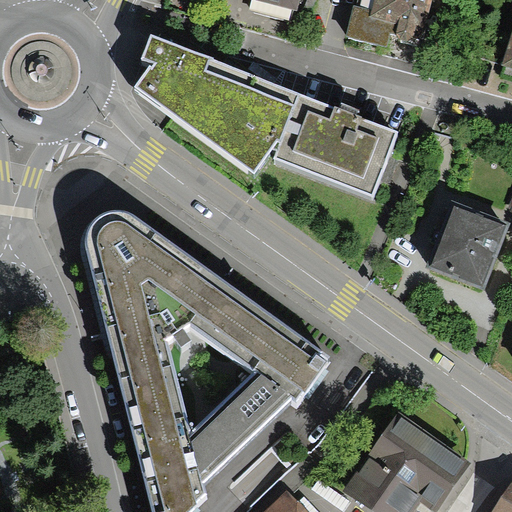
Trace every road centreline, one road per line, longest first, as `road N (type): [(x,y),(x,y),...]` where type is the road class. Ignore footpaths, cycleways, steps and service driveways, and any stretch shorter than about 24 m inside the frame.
road 1 (primary): [(85,106),(511,421)]
road 2 (residential): [(6,256),(32,278),(49,312),(100,511)]
road 3 (residential): [(313,62),(511,113)]
road 4 (residential): [(26,124),(6,256)]
